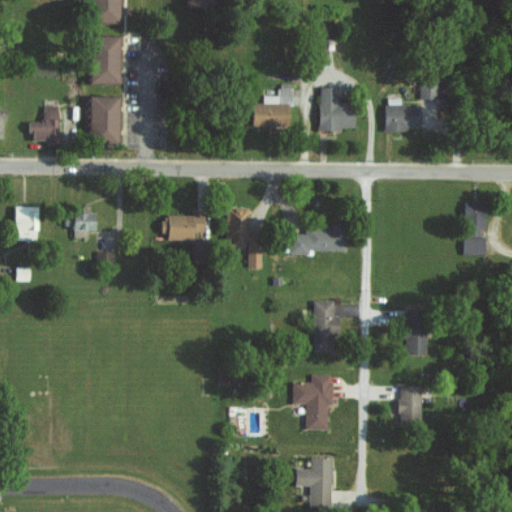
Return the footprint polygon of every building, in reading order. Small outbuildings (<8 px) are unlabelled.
[(116,0),(87,0),(88,21),(117,21),(116,0)] [(87,82),(117,82),(116,34),(86,34),(87,82)] [(330,48),(330,35),(319,34),(319,48),(330,48)] [(443,98),(442,76),(417,77),(418,98),(443,98)] [(250,125),(286,126),(286,105),(290,105),(291,83),(278,83),(278,94),(261,94),(261,101),(250,101),(250,125)] [(352,128),(352,98),(336,99),(335,86),(316,86),(317,128),(352,128)] [(87,94),(86,140),(115,141),(116,95),(87,94)] [(399,97),(383,97),(382,129),(418,129),(419,103),(398,102),(399,97)] [(27,120),(27,139),(44,139),(44,144),(56,144),(56,104),(41,104),(41,120),(27,120)] [(482,199),(462,199),(462,234),(482,234),(482,199)] [(12,239),(36,239),(35,204),(11,205),(12,239)] [(258,266),(259,233),(246,232),(246,206),(224,205),(223,246),(244,246),(244,266),(258,266)] [(92,211),(70,211),(71,236),(84,236),(84,228),(92,228),(92,211)] [(159,231),(165,231),(164,238),(191,238),(191,230),(202,231),(202,213),(159,212),(159,231)] [(303,226),(303,232),(287,232),(287,251),(343,250),(342,221),(329,222),(329,225),(303,226)] [(461,253),(481,254),(482,236),(461,236),(461,253)] [(200,239),(189,239),(188,258),(199,259),(200,239)] [(111,250),(95,250),(95,262),(111,262),(111,250)] [(26,280),(27,265),(13,265),(13,279),(26,280)] [(310,350),(333,351),(334,314),(331,314),(331,300),(311,299),(310,350)] [(403,354),(423,353),(422,308),(402,308),(403,354)] [(232,382),(231,367),(216,368),(217,383),(232,382)] [(327,428),(328,373),(308,372),(308,381),(290,380),(289,402),(303,402),(302,427),(327,428)] [(419,385),(397,384),(396,421),(418,421),(419,385)] [(293,466),(293,484),(307,485),(307,504),(328,505),(329,456),(308,455),(307,467),(293,466)]
